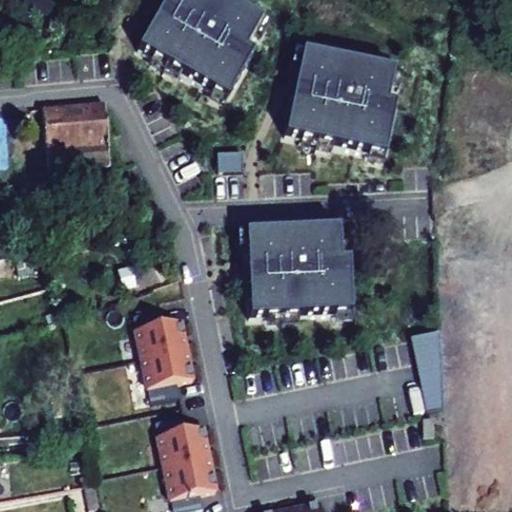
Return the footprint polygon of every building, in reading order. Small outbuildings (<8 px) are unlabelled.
[(261,26),(214,0),(167,0),(137,55),(151,63),(178,78),(212,97),(226,105),(252,58),(245,54),(252,40),(261,26)] [(388,0),(427,15),(433,0),(388,0)] [(268,29),(261,26),(252,40),(260,44),(268,29)] [(289,70),(297,72),(300,56),(292,54),(289,70)] [(392,73),(300,56),(297,72),(284,140),(300,143),(331,149),(369,156),(385,159),(395,107),(386,105),(389,89),(392,73)] [(151,63),(147,70),(174,85),(178,78),(151,63)] [(392,73),(389,89),(397,91),(400,75),(392,73)] [(222,112),(226,105),(212,97),(208,104),(222,112)] [(41,114),(47,176),(107,171),(103,109),(41,114)] [(331,149),(300,143),(299,151),(330,157),(331,149)] [(385,159),(369,156),(367,164),(383,167),(385,159)] [(242,158),(217,159),(217,177),(243,177),(242,158)] [(246,237),(238,238),(239,254),(247,254),(251,323),(267,323),(268,331),(299,329),(299,321),(337,318),(337,326),(354,325),(353,318),(350,264),(342,264),(341,248),(349,248),(348,231),(340,232),(246,237)] [(53,253),(10,262),(11,269),(55,259),(53,253)] [(135,334),(141,364),(185,355),(183,341),(185,341),(182,325),(165,328),(162,314),(134,320),(137,334),(135,334)] [(60,327),(45,331),(52,361),(67,358),(60,327)] [(443,412),(440,336),(409,337),(425,413),(443,412)] [(141,364),(147,393),(149,393),(152,407),(180,401),(177,387),(194,384),(190,368),(188,368),(185,355),(141,364)] [(157,440),(163,470),(207,461),(205,447),(207,447),(204,431),(187,434),(184,420),(156,426),(159,440),(157,440)] [(433,424),(422,424),(423,443),(434,442),(433,424)] [(210,474),(207,461),(163,470),(170,504),(172,504),(173,511),(202,511),(203,511),(200,498),(217,495),(212,474),(210,474)] [(96,488),(83,491),(88,511),(101,510),(96,488)]
